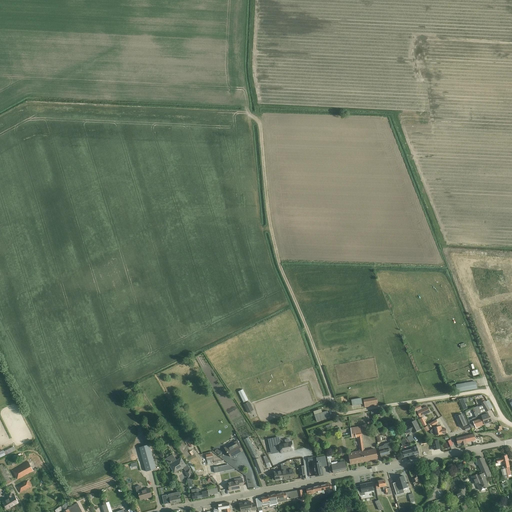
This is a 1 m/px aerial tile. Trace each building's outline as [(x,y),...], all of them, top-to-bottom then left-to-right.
[(13,20),(12,30),(26,31),(26,23),(20,23),(20,20),(13,20)] [(18,45),(26,45),(26,34),(17,35),(18,45)] [(21,47),(21,58),(35,59),(35,55),(33,55),(33,47),(21,47)] [(26,64),(25,74),(36,74),(36,71),(39,71),(39,65),(26,64)] [(50,85),(50,76),(30,75),(29,84),(50,85)] [(124,80),(124,88),(138,89),(138,81),(124,80)] [(129,99),(129,102),(132,101),(132,98),(134,98),(134,94),(130,95),(130,93),(126,93),(127,99),(129,99)] [(511,294),(499,297),(496,283),(472,288),(478,320),(489,317),(490,321),(494,320),(495,325),(498,325),(499,327),(502,326),(504,333),(508,332),(508,336),(511,334),(511,294)] [(476,382),(456,385),(457,391),(477,388),(476,382)] [(238,392),(244,403),(248,400),(243,390),(238,392)] [(365,407),(378,405),(376,398),(363,400),(365,407)] [(352,401),(353,407),(364,405),(362,399),(352,401)] [(485,400),(480,402),(482,405),(485,411),(487,410),(489,409),(485,400)] [(249,402),(244,405),(248,413),(253,410),(249,402)] [(420,405),(413,409),(415,411),(417,410),(417,411),(420,417),(430,412),(427,407),(422,409),(421,408),(420,405)] [(482,405),(477,407),(484,424),(492,422),(490,416),(489,417),(487,410),(485,411),(482,405)] [(471,429),(475,427),(484,424),(480,415),(477,407),(472,408),(476,417),(471,419),(472,419),(468,421),(471,429)] [(313,412),(314,413),(315,418),(317,422),(327,418),(329,417),(328,411),(325,412),(325,411),(322,413),(321,409),(313,412)] [(460,428),(465,426),(466,425),(462,414),(455,417),(460,428)] [(421,429),(416,420),(414,421),(413,420),(409,422),(410,423),(408,424),(408,425),(403,428),(407,434),(412,431),(413,433),(421,429)] [(433,434),(435,434),(435,435),(446,433),(445,429),(442,429),(440,423),(437,424),(437,427),(434,427),(434,429),(432,429),(430,431),(431,433),(433,434)] [(377,458),(376,453),(375,449),(364,451),(359,426),(355,427),(354,426),(351,426),(351,428),(350,428),(351,438),(358,437),(360,451),(348,453),(349,459),(350,464),(377,458)] [(466,436),(461,437),(456,438),(458,444),(461,443),(461,446),(466,445),(466,442),(467,441),(466,436)] [(254,460),(259,457),(249,437),(244,440),(254,460)] [(279,438),(270,440),(272,453),(280,452),(280,453),(294,450),(292,442),(290,442),(289,439),(285,440),(286,443),(281,444),(279,438)] [(224,448),(225,449),(227,453),(228,453),(231,457),(243,451),(238,441),(224,448)] [(394,451),(393,446),(392,442),(385,444),(386,447),(383,447),(383,446),(379,447),(380,452),(381,456),(390,454),(389,452),(394,451)] [(139,448),(146,472),(156,469),(149,445),(139,448)] [(418,453),(417,449),(417,448),(416,447),(411,448),(412,449),(402,452),(403,457),(418,453)] [(173,455),(166,459),(174,473),(186,466),(181,458),(176,461),(173,455)] [(507,467),(509,467),(507,455),(501,456),(502,458),(496,459),(497,463),(503,462),(503,464),(501,464),(502,468),(507,467)] [(314,468),(312,468),(313,472),(314,472),(315,476),(323,474),(322,467),(327,466),(325,456),(316,458),(317,463),(313,464),(314,468)] [(259,474),(264,472),(259,458),(253,460),(259,474)] [(474,481),(479,491),(489,487),(485,478),(490,476),(482,458),(477,460),(483,474),(477,476),(477,474),(472,476),(474,481)] [(12,470),(18,480),(33,471),(28,461),(12,470)] [(333,473),(346,471),(345,462),(343,462),(338,463),(337,462),(328,464),(330,473),(333,472),(333,473)] [(2,464),(0,465),(0,479),(4,486),(12,482),(2,464)] [(284,466),(281,467),(282,471),(283,479),(294,478),(293,469),(285,470),(284,466)] [(184,472),(188,478),(193,474),(190,469),(184,472)] [(409,471),(411,475),(415,487),(420,484),(414,469),(409,471)] [(275,476),(272,476),(273,480),(275,480),(276,481),(283,479),(282,471),(274,472),(275,476)] [(398,485),(394,487),(397,495),(405,493),(403,488),(407,487),(403,476),(396,478),(398,485)] [(242,478),(237,479),(234,480),(234,481),(227,482),(229,491),(240,489),(240,486),(244,486),(242,478)] [(375,484),(376,489),(380,488),(380,487),(383,487),(385,493),(386,493),(386,495),(391,494),(390,488),(387,488),(386,486),(385,480),(378,481),(379,484),(375,484)] [(32,486),(29,481),(16,488),(20,493),(32,486)] [(360,486),(356,487),(360,496),(365,495),(365,492),(374,491),(372,482),(360,485),(360,486)] [(328,484),(320,485),(322,492),(322,494),(325,494),(324,490),(332,488),(331,484),(328,484)] [(310,489),(307,489),(308,495),(314,494),(313,492),(318,491),(318,493),(322,492),(320,485),(313,487),(313,488),(310,488),(310,489)] [(136,488),(136,490),(137,493),(138,492),(140,500),(152,497),(150,488),(142,490),(141,487),(136,488)] [(193,499),(209,496),(208,495),(218,493),(217,488),(207,490),(208,491),(201,492),(201,490),(199,488),(197,489),(196,489),(191,490),(193,499)] [(299,497),(298,490),(283,493),(276,494),(278,503),(288,501),(287,497),(290,497),(291,499),(299,497)] [(166,495),(162,496),(164,504),(168,503),(168,502),(170,501),(171,503),(181,501),(179,496),(181,496),(180,492),(169,495),(167,496),(166,495)] [(7,509),(19,503),(14,494),(12,495),(11,493),(8,495),(9,497),(2,501),(7,509)] [(256,500),(257,505),(258,511),(262,510),(261,505),(270,504),(270,506),(278,504),(277,503),(278,503),(276,494),(268,496),(261,498),(262,499),(256,500)] [(251,501),(239,504),(241,511),(242,511),(241,511),(245,511),(252,510),(252,511),(257,510),(256,504),(252,505),(251,501)] [(82,511),(78,503),(71,506),(72,507),(74,506),(77,511),(82,511)] [(231,511),(230,503),(218,504),(219,509),(214,510),(213,511),(220,511),(222,511),(221,509),(224,509),(224,511),(231,511)]
